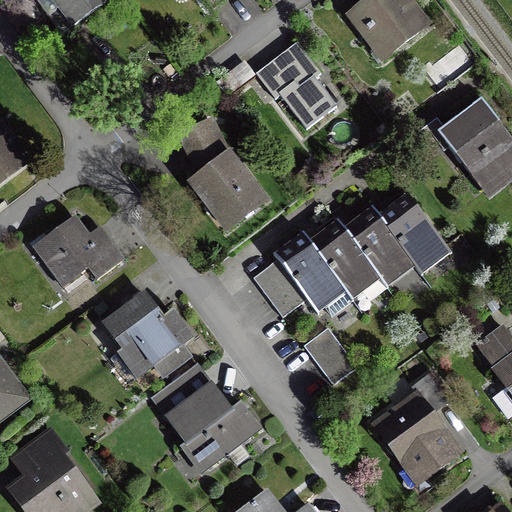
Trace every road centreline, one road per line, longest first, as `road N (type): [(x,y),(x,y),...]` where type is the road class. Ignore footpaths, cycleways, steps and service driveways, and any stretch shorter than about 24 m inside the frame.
road 1 (residential): [(92,155),(360,511)]
road 2 (residential): [(92,155),(293,0)]
road 3 (residential): [(0,30),(92,155)]
